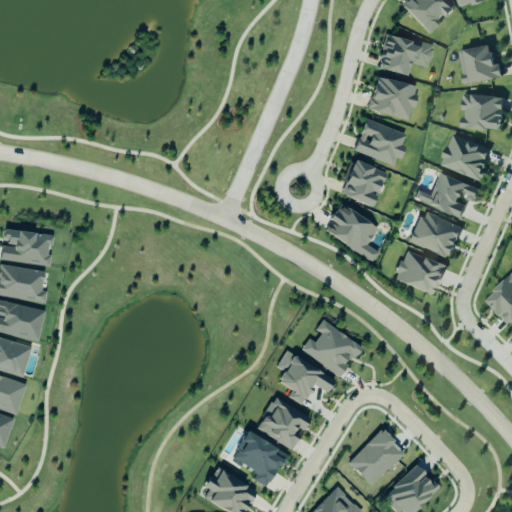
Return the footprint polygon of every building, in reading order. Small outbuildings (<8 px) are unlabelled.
[(451,10),(440,0),(405,0),(399,7),(428,35),(451,10)] [(454,0),(458,9),(484,0),(454,0)] [(377,71),(406,78),(409,65),(426,70),(432,47),(386,36),(377,71)] [(458,52),(462,85),(501,80),(499,65),(493,65),(491,48),(458,52)] [(416,89),(375,78),(367,112),(408,122),(416,89)] [(461,128),(501,131),(503,97),(461,94),(461,111),(462,111),(461,128)] [(394,167),(402,146),(400,145),(404,135),(363,120),(352,152),(394,167)] [(439,167),(482,182),(485,173),(481,172),(490,149),(450,135),(439,167)] [(339,195),(371,207),(384,172),(350,160),(341,182),(344,183),(339,195)] [(425,205),(459,218),(466,202),(472,204),(479,188),(438,172),(425,205)] [(324,232),(370,264),(378,254),(365,245),(377,229),(341,204),(329,221),(331,222),(324,232)] [(449,259),(461,228),(421,212),(408,243),(449,259)] [(0,261),(47,267),(51,236),(5,230),(3,246),(0,245),(0,261)] [(392,281),(433,296),(444,265),(403,251),(392,281)] [(45,292),(40,292),(43,272),(0,266),(0,297),(43,303),(45,292)] [(507,325),(511,319),(511,274),(484,300),(507,325)] [(43,312),(0,302),(0,334),(36,342),(43,312)] [(359,348),(321,321),(314,330),(319,334),(313,343),(307,339),(299,350),(338,378),(346,367),(359,348)] [(30,348),(0,339),(0,372),(21,378),(30,348)] [(334,380),(283,352),(275,368),(282,372),(276,383),(290,391),(286,398),(301,406),(312,386),(326,393),(334,380)] [(24,385),(0,377),(0,410),(15,415),(24,385)] [(255,431),(292,450),(308,418),(271,399),(255,431)] [(12,419),(0,414),(0,447),(3,448),(12,419)] [(403,453),(379,430),(346,464),(370,487),(403,453)] [(275,449),(247,432),(231,459),(255,474),(251,480),(265,489),(281,460),(272,455),(275,449)] [(395,511),(411,511),(436,490),(415,466),(382,497),(395,511)] [(224,511),(243,511),(255,491),(217,470),(212,479),(207,476),(202,487),(207,490),(201,500),(224,511)] [(358,511),(335,488),(311,511),(358,511)]
